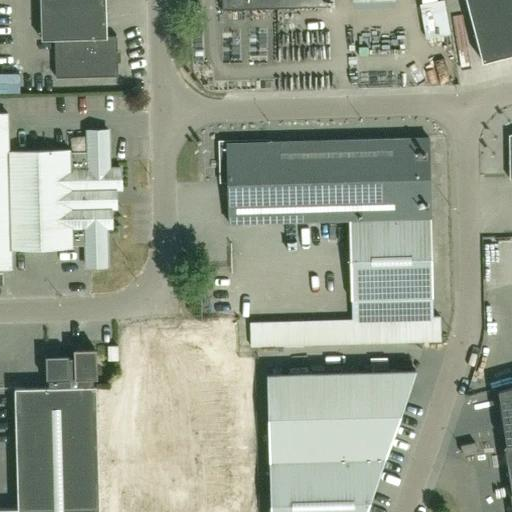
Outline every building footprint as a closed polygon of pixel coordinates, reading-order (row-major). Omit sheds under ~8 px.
[(55,77),(118,76),(117,35),(107,36),(105,0),(40,0),(41,40),(54,39),(55,77)] [(221,0),(222,9),(329,6),(328,0),(221,0)] [(511,0),(465,0),(482,62),(511,53),(511,0)] [(24,75),(0,76),(1,96),(25,95),(24,75)] [(110,189),(121,189),(120,168),(109,168),(108,130),(87,131),(88,153),(70,153),(70,150),(8,151),(7,113),(0,113),(0,268),(12,269),(11,249),(72,248),(72,244),(85,243),(86,266),(107,266),(106,228),(111,228),(110,189)] [(219,182),(227,182),(229,223),(349,219),(351,299),(433,297),(428,137),(226,142),(227,172),(219,172),(219,182)] [(433,297),(351,299),(352,319),(249,322),(250,346),(441,340),(440,316),(433,317),(433,297)] [(145,377),(150,460),(239,455),(237,417),(221,418),(219,391),(225,390),(224,374),(214,374),(212,344),(171,346),(173,375),(145,377)] [(108,360),(118,360),(118,346),(108,346),(108,360)] [(99,511),(96,386),(94,386),(94,378),(96,378),(96,350),(76,350),(77,357),(69,357),(69,355),(46,356),(46,379),(49,379),(49,387),(15,388),(18,510),(0,510),(0,511),(99,511)] [(267,374),(270,461),(270,511),(366,511),(416,370),(267,374)] [(511,492),(511,385),(499,389),(507,444),(505,444),(511,492)] [(462,455),(477,452),(474,442),(460,445),(462,455)] [(126,492),(126,511),(153,511),(154,493),(126,492)]
